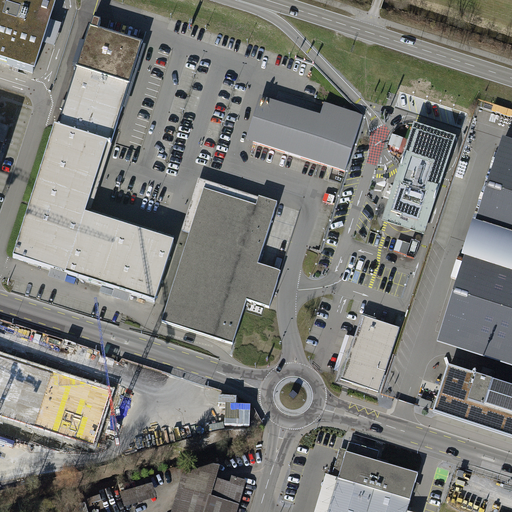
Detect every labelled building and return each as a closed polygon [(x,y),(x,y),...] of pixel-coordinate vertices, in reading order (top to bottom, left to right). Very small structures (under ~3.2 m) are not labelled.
[(19,0),(0,0),(0,63),(31,73),(51,9),(19,0)] [(142,45),(89,28),(58,128),(58,129),(107,144),(111,145),(142,45)] [(320,117),(267,100),(253,143),(345,172),(363,117),(324,104),(320,117)] [(0,135),(6,138),(9,125),(0,122),(0,135)] [(58,128),(54,127),(13,258),(97,285),(116,225),(85,215),(107,144),(58,129),(58,128)] [(453,147),(411,133),(382,222),(424,236),(453,147)] [(511,143),(502,141),(435,345),(511,370),(511,143)] [(256,207),(204,190),(162,322),(233,345),(247,301),(269,308),(278,281),(255,274),(277,204),(259,198),(256,207)] [(174,243),(116,225),(97,285),(155,303),(174,243)] [(400,329),(362,317),(340,381),(378,394),(400,329)] [(1,353),(0,358),(0,374),(28,381),(33,361),(1,353)] [(511,389),(446,369),(432,415),(511,440),(511,389)] [(0,477),(168,446),(161,407),(85,422),(79,390),(3,405),(11,449),(0,450),(0,477)] [(337,480),(325,476),(314,511),(407,511),(414,489),(418,475),(345,454),(337,480)] [(214,462),(183,473),(179,486),(240,504),(247,480),(232,476),(231,481),(217,477),(221,464),(214,462)] [(152,482),(120,492),(125,506),(157,496),(152,482)] [(179,486),(171,511),(237,511),(239,506),(240,504),(179,486)]
